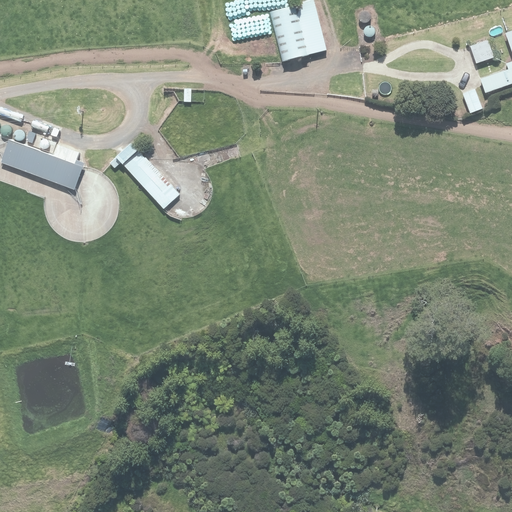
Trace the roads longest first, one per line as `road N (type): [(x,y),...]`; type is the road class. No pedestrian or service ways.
road 1 (track): [(221,79),(251,97),(511,134)]
road 2 (track): [(0,68),(173,50),(205,62),(221,79)]
